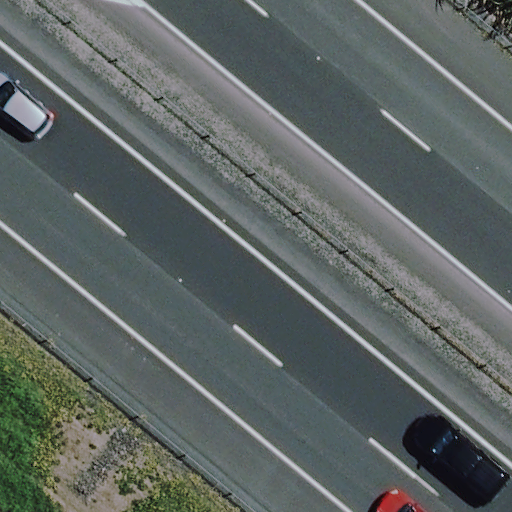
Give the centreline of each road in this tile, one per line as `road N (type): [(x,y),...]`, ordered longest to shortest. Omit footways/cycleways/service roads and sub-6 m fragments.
road 1 (motorway): [(152,0),(511,304)]
road 2 (motorway): [(348,511),(0,217)]
